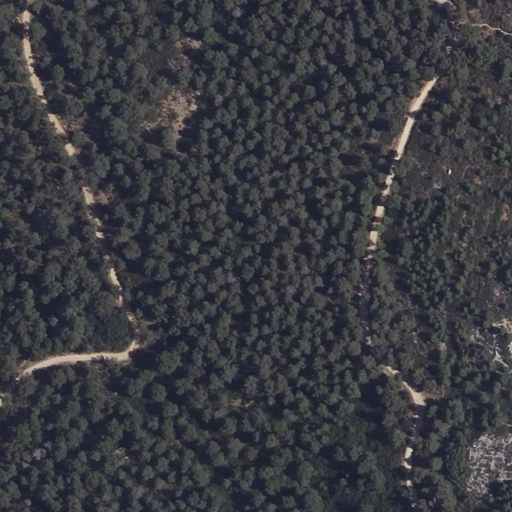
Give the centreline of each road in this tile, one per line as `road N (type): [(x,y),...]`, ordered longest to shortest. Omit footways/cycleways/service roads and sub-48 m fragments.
road 1 (track): [(413,511),(409,465),(420,404),(378,357),(361,310),(392,168),(420,97),(455,40),(438,0)]
road 2 (track): [(0,401),(39,365),(123,356),(136,341),(81,169),(38,89),(24,40),(30,0)]
